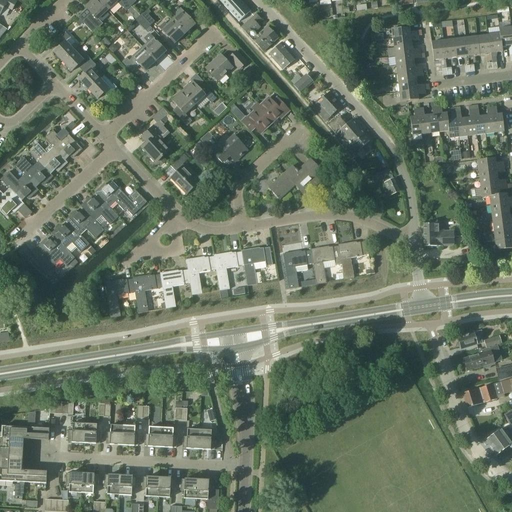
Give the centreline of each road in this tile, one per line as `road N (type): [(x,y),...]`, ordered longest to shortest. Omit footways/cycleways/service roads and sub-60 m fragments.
road 1 (residential): [(414,244),(403,162),(265,0)]
road 2 (tertiary): [(0,375),(235,339)]
road 3 (residential): [(245,467),(48,457)]
road 4 (tertiary): [(235,339),(424,308)]
road 5 (residential): [(511,481),(486,466),(464,437),(429,325)]
road 6 (residential): [(414,244),(337,216),(240,227)]
road 7 (residential): [(240,227),(186,222),(116,146)]
road 8 (residential): [(0,251),(116,146)]
road 9 (residential): [(511,74),(431,83),(415,9)]
road 10 (residential): [(109,130),(215,44)]
road 11 (residential): [(245,467),(235,339)]
road 12 (residential): [(240,227),(239,181),(297,131)]
